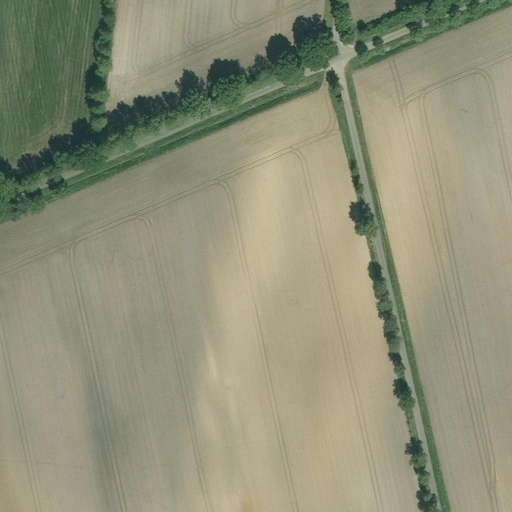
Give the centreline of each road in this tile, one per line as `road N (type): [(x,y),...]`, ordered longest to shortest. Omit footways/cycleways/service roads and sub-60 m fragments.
road 1 (residential): [(336,58),(438,511)]
road 2 (residential): [(0,199),(336,58)]
road 3 (residential): [(336,58),(478,0)]
